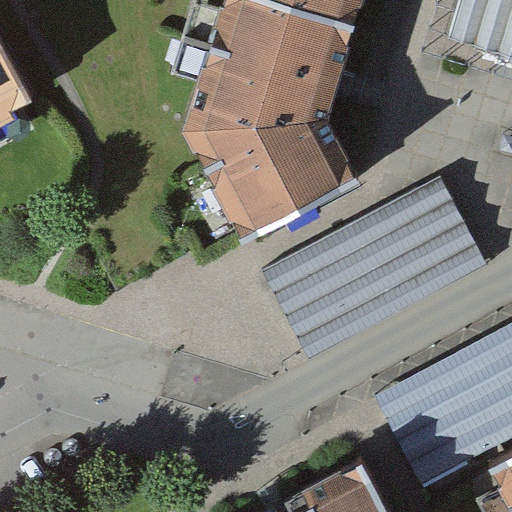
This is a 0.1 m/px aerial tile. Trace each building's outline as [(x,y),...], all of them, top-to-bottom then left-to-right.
[(0,0),(0,132),(56,101),(3,0),(0,0)] [(383,0),(241,0),(199,126),(257,233),(372,175),(345,119),(383,0)] [(511,0),(471,0),(459,42),(511,59),(511,0)] [(454,176),(265,269),(313,365),(502,272),(454,176)] [(511,334),(379,403),(425,493),(511,448),(511,334)] [(511,511),(511,461),(482,477),(500,511),(511,511)] [(280,511),(385,511),(362,468),(280,511)]
